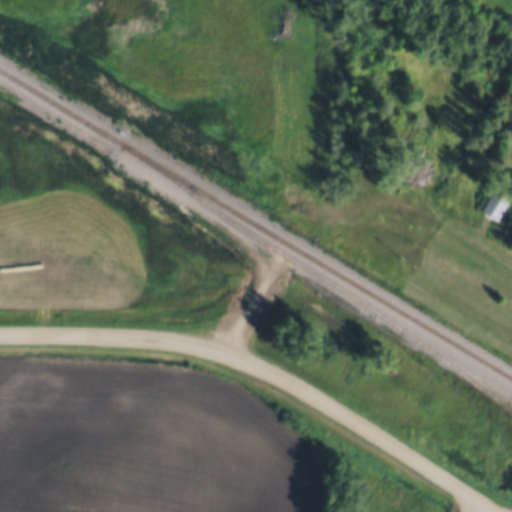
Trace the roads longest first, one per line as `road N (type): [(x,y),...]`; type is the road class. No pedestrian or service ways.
road 1 (residential): [(502,511),(309,393),(216,347)]
road 2 (residential): [(216,347),(137,333),(0,331)]
road 3 (track): [(511,260),(417,209),(360,206)]
